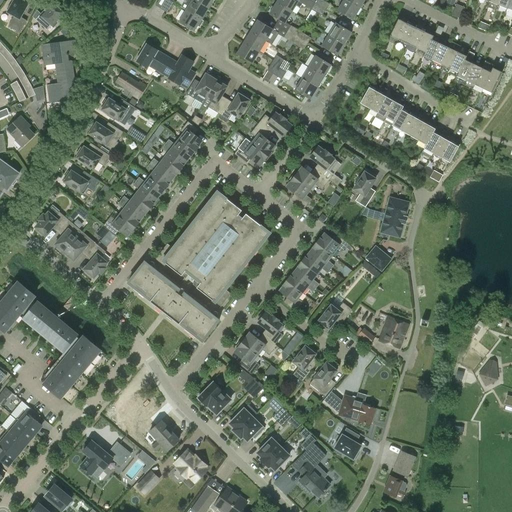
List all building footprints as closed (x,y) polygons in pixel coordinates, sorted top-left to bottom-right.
[(24,0),(14,0),(12,5),(9,6),(7,9),(8,11),(7,13),(14,17),(8,27),(20,34),(26,22),(20,18),(29,3),(24,0)] [(158,0),(155,5),(161,9),(167,0),(158,0)] [(168,0),(167,0),(161,9),(167,13),(173,3),(168,0)] [(184,0),(180,7),(186,11),(201,20),(208,9),(192,0),(184,0)] [(192,0),(208,9),(213,0),(192,0)] [(277,0),(276,2),(292,12),(296,5),(300,8),(302,4),(312,9),(316,4),(309,0),(277,0)] [(322,0),(317,0),(316,4),(325,10),(329,4),(322,0)] [(360,8),(346,0),(343,0),(338,10),(353,20),(360,8)] [(346,0),(360,8),(365,0),(346,0)] [(506,9),(509,0),(499,0),(497,5),(506,9)] [(292,12),(276,2),(269,14),(285,23),(292,12)] [(52,3),(36,21),(47,31),(52,27),(53,28),(65,15),(52,3)] [(316,4),(312,9),(322,16),(325,10),(316,4)] [(452,15),(460,18),(463,11),(454,8),(452,15)] [(201,20),(186,11),(179,22),(194,31),(201,20)] [(399,41),(408,22),(399,17),(389,36),(399,41)] [(251,32),(266,41),(271,44),(278,33),(258,20),(251,32)] [(407,45),(417,26),(408,22),(399,41),(407,45)] [(490,25),(480,22),(478,28),(487,32),(490,25)] [(336,23),(329,35),(344,44),(351,33),(336,23)] [(291,26),(287,32),(298,38),(301,32),(291,26)] [(416,49),(425,30),(417,26),(407,45),(406,49),(414,52),(416,49)] [(425,53),(432,38),(434,34),(425,30),(416,49),(425,53)] [(251,32),(244,43),(259,52),(266,41),(251,32)] [(284,38),(294,44),(298,38),(287,32),(284,38)] [(301,32),(298,38),(307,44),(311,38),(301,32)] [(344,44),(329,35),(322,46),(338,55),(344,44)] [(298,38),(294,44),(303,50),(307,44),(298,38)] [(432,61),(441,42),(432,38),(425,53),(423,57),(432,61)] [(441,65),(450,46),(441,42),(432,61),(441,65)] [(0,43),(0,52),(4,57),(10,64),(18,76),(23,85),(27,93),(32,91),(28,82),(23,73),(15,61),(9,53),(0,43)] [(259,52),(244,43),(237,54),(252,63),(259,52)] [(63,44),(42,46),(44,58),(55,57),(56,63),(55,63),(60,102),(71,101),(69,89),(75,88),(71,62),(68,62),(67,55),(77,54),(75,45),(64,47),(63,44)] [(149,66),(163,74),(171,60),(157,52),(158,51),(146,44),(136,62),(148,68),(149,66)] [(441,65),(449,69),(458,50),(450,46),(441,65)] [(458,73),(466,58),(467,54),(458,50),(449,69),(458,73)] [(171,60),(163,74),(169,78),(168,79),(170,80),(169,81),(170,84),(174,86),(177,86),(178,84),(180,85),(186,88),(195,74),(189,70),(193,62),(182,56),(177,63),(171,60)] [(276,56),(273,61),(279,65),(282,60),(276,56)] [(309,67),(324,77),(331,65),(315,56),(309,67)] [(465,81),(474,62),(466,58),(458,73),(456,77),(465,81)] [(279,65),(273,61),(267,71),(273,75),(279,65)] [(285,61),(282,66),(288,70),(291,65),(285,61)] [(474,86),(486,61),(485,61),(483,66),(474,62),(465,81),(474,86)] [(486,61),(474,86),(482,90),(494,65),(486,61)] [(494,65),(482,90),(491,94),(501,74),(503,69),(494,65)] [(288,70),(282,66),(276,76),(282,80),(288,70)] [(309,67),(302,78),(318,88),(324,77),(309,67)] [(131,94),(138,99),(146,87),(139,82),(138,84),(122,73),(116,82),(132,93),(131,94)] [(202,104),(206,98),(217,78),(210,74),(208,76),(205,74),(198,86),(192,83),(186,94),(196,100),(202,104)] [(419,85),(422,80),(416,76),(414,75),(411,80),(419,85)] [(225,83),(217,78),(206,98),(202,104),(201,106),(207,109),(208,108),(218,114),(225,103),(219,99),(227,87),(224,85),(225,83)] [(318,88),(302,78),(295,90),(311,99),(318,88)] [(424,80),(424,81),(421,86),(428,90),(431,85),(432,84),(424,80)] [(14,93),(19,102),(24,99),(20,90),(15,82),(10,85),(14,93)] [(368,109),(379,90),(370,85),(360,104),(368,109)] [(368,109),(377,114),(387,95),(379,90),(368,109)] [(231,106),(225,103),(218,114),(228,120),(232,114),(239,118),(249,101),(247,100),(249,97),(241,93),(240,95),(238,94),(231,106)] [(387,95),(377,114),(385,118),(396,100),(387,95)] [(129,118),(135,108),(124,101),(121,107),(109,99),(108,101),(106,99),(101,107),(103,108),(102,110),(119,121),(123,114),(129,118)] [(394,123),(403,108),(405,104),(396,100),(385,118),(394,123)] [(403,108),(394,123),(392,127),(400,131),(411,112),(403,108)] [(400,131),(409,136),(419,117),(411,112),(400,131)] [(257,124),(268,132),(272,127),(283,136),(285,134),(287,136),(292,129),(290,127),(291,126),(285,121),(286,120),(280,115),(279,116),(275,113),(271,119),(265,115),(257,124)] [(195,115),(192,121),(198,125),(202,119),(195,115)] [(20,116),(6,130),(22,146),(34,135),(24,125),(26,123),(20,116)] [(419,117),(409,136),(417,141),(428,122),(419,117)] [(179,139),(194,151),(198,147),(197,147),(202,141),(194,135),(198,130),(187,122),(180,131),(183,134),(179,139)] [(426,145),(434,130),(436,127),(428,122),(417,141),(426,145)] [(117,142),(123,132),(109,123),(105,129),(96,123),(95,125),(93,123),(88,131),(90,132),(89,134),(105,145),(104,146),(112,151),(118,143),(117,142)] [(256,138),(251,144),(269,158),(273,153),(271,152),(275,146),(264,138),(268,132),(257,124),(250,134),(256,138)] [(434,130),(426,145),(424,149),(433,154),(443,135),(434,130)] [(433,154),(441,158),(451,140),(443,135),(433,154)] [(168,140),(165,144),(186,161),(191,155),(191,156),(194,151),(179,139),(175,145),(168,140)] [(451,140),(441,158),(449,163),(460,144),(451,140)] [(182,166),(186,161),(165,144),(162,148),(168,153),(164,158),(180,170),(183,166),(182,166)] [(266,162),(269,158),(251,144),(247,149),(241,145),(234,154),(244,162),(249,157),(260,166),(264,160),(266,162)] [(104,166),(110,156),(99,149),(96,155),(84,147),(82,149),(80,148),(76,155),(78,156),(76,158),(93,169),(98,163),(104,166)] [(317,171),(329,180),(337,187),(342,181),(334,174),(336,171),(331,167),(336,161),(330,156),(331,155),(325,150),(324,151),(318,147),(317,148),(315,147),(310,154),(311,155),(310,157),(321,166),(317,171)] [(153,159),(150,163),(172,180),(176,174),(176,175),(180,170),(164,158),(160,164),(153,159)] [(19,174),(0,160),(0,194),(2,192),(1,191),(3,188),(7,190),(11,185),(9,184),(13,179),(14,180),(19,174)] [(168,185),(172,180),(150,163),(147,167),(154,172),(149,177),(165,189),(168,185)] [(296,171),(292,176),(310,190),(314,184),(322,190),(329,180),(317,171),(313,176),(302,167),(298,173),(296,171)] [(93,192),(99,182),(87,173),(83,179),(71,171),(70,173),(68,172),(63,179),(65,180),(64,182),(83,195),(87,188),(93,192)] [(368,191),(376,179),(374,178),(375,176),(368,171),(366,173),(365,172),(354,189),(360,193),(355,201),(365,208),(373,195),(368,191)] [(306,195),(310,190),(292,176),(289,180),(291,182),(286,187),(298,196),(294,201),(304,209),(311,200),(306,195)] [(139,178),(135,182),(157,198),(161,193),(161,194),(165,189),(149,177),(145,183),(139,178)] [(139,191),(134,196),(150,208),(153,204),(157,198),(135,182),(132,186),(139,191)] [(167,244),(163,250),(161,252),(170,258),(166,264),(181,276),(185,279),(189,274),(196,280),(193,285),(197,288),(196,288),(212,300),(221,307),(231,294),(225,290),(270,233),(260,225),(246,214),(242,219),(238,216),(242,211),(227,199),(217,192),(172,249),(167,244)] [(124,197),(121,201),(142,217),(146,212),(147,213),(150,208),(134,196),(130,202),(124,197)] [(409,203),(390,198),(380,233),(400,238),(403,224),(405,224),(406,217),(405,217),(409,203)] [(124,210),(120,215),(135,227),(138,223),(138,222),(142,217),(121,201),(117,205),(124,210)] [(59,230),(68,220),(58,212),(58,213),(52,208),(45,216),(43,214),(38,220),(40,222),(35,228),(36,229),(35,231),(41,237),(43,235),(44,236),(54,226),(59,230)] [(369,209),(365,208),(361,215),(367,217),(369,209)] [(132,231),(135,227),(120,215),(115,221),(110,217),(103,226),(115,236),(119,230),(127,237),(131,231),(132,231)] [(82,232),(68,220),(59,230),(64,234),(55,245),(57,247),(56,249),(62,255),(82,232)] [(96,245),(82,232),(62,255),(69,261),(71,259),(73,261),(83,250),(88,255),(96,245)] [(320,239),(316,243),(332,255),(336,249),(341,253),(348,244),(336,235),(332,240),(325,234),(320,239)] [(327,261),(332,255),(316,243),(313,247),(313,248),(309,253),(331,270),(334,266),(327,261)] [(105,252),(96,245),(88,255),(93,259),(83,270),(85,271),(84,273),(90,279),(92,277),(93,278),(99,272),(100,274),(105,268),(103,267),(107,263),(101,258),(105,252)] [(391,260),(375,247),(366,258),(381,271),(391,260)] [(305,258),(301,262),(317,274),(321,269),(328,274),(331,270),(309,253),(305,258)] [(150,266),(144,262),(127,283),(134,288),(136,286),(146,294),(144,296),(150,301),(150,302),(156,307),(158,305),(174,317),(172,319),(179,325),(179,324),(185,328),(187,326),(197,334),(195,336),(202,342),(219,320),(213,316),(211,318),(148,269),(150,266)] [(313,279),(317,274),(301,262),(298,266),(299,267),(295,272),(316,288),(319,284),(313,279)] [(290,276),(287,281),(302,293),(306,287),(313,292),(316,288),(295,272),(290,277),(290,276)] [(297,299),(302,293),(287,281),(283,285),(284,285),(279,291),(287,298),(283,302),(295,312),(302,302),(297,299)] [(0,328),(5,332),(30,301),(34,296),(18,282),(0,303),(0,328)] [(343,322),(352,310),(343,303),(337,310),(331,305),(318,321),(320,322),(319,324),(325,330),(327,328),(329,329),(337,318),(343,322)] [(74,338),(34,305),(23,319),(63,352),(74,338)] [(265,337),(275,345),(282,335),(277,331),(282,325),(278,322),(279,320),(273,316),(272,317),(266,312),(264,314),(262,312),(257,319),(259,321),(258,323),(269,331),(265,337)] [(379,342),(399,350),(409,325),(388,317),(379,342)] [(369,344),(374,338),(364,329),(358,335),(369,344)] [(303,337),(298,332),(283,351),(289,355),(303,337)] [(243,337),(240,341),(257,355),(262,350),(269,355),(276,346),(275,345),(265,337),(261,342),(249,333),(245,338),(243,337)] [(83,337),(80,340),(43,384),(60,398),(100,350),(83,337)] [(253,361),(257,355),(240,341),(236,346),(238,347),(234,352),(245,361),(241,366),(251,375),(259,365),(253,361)] [(307,366),(315,354),(314,353),(315,351),(308,346),(307,348),(305,346),(293,362),(299,367),(293,374),(302,382),(312,370),(307,366)] [(496,363),(489,361),(479,375),(486,387),(498,380),(496,363)] [(328,382),(337,371),(335,370),(336,368),(329,362),(328,364),(326,363),(309,384),(325,397),(333,386),(328,382)] [(245,381),(250,375),(240,368),(235,374),(245,381)] [(250,375),(245,381),(248,384),(243,388),(248,393),(259,383),(250,375)] [(207,407),(208,406),(222,391),(213,383),(211,384),(210,383),(202,392),(203,392),(198,398),(207,407)] [(259,383),(248,393),(253,398),(265,387),(259,383)] [(7,399),(12,393),(5,388),(1,393),(7,399)] [(230,400),(222,391),(208,406),(216,414),(221,410),(222,411),(227,405),(226,404),(230,400)] [(337,415),(370,425),(375,408),(357,403),(358,399),(342,395),(337,415)] [(162,446),(167,451),(179,440),(161,421),(159,423),(151,415),(147,402),(143,403),(142,396),(123,400),(130,429),(144,426),(150,432),(149,432),(158,441),(152,447),(156,451),(162,446)] [(237,434),(253,418),(257,413),(248,405),(239,413),(238,413),(233,418),(234,419),(230,423),(234,428),(232,430),(237,434)] [(272,417),(277,422),(286,412),(281,407),(272,417)] [(23,411),(16,420),(34,435),(41,426),(37,422),(41,418),(30,409),(26,413),(23,411)] [(291,417),(286,412),(277,422),(282,426),(291,417)] [(261,426),(253,418),(237,434),(241,438),(243,436),(247,441),(252,436),(253,437),(258,432),(257,431),(261,426)] [(16,420),(6,431),(24,446),(34,435),(16,420)] [(354,458),(355,459),(358,453),(357,453),(361,446),(355,442),(359,436),(346,429),(343,435),(342,435),(334,448),(337,450),(336,451),(341,454),(342,453),(353,459),(354,458)] [(6,431),(0,438),(0,445),(14,458),(24,446),(6,431)] [(301,445),(306,450),(315,440),(310,435),(301,445)] [(260,459),(264,463),(280,447),(271,438),(267,443),(266,442),(261,447),(262,448),(257,453),(262,457),(260,459)] [(121,465),(127,458),(131,454),(118,443),(109,455),(101,448),(100,449),(97,446),(98,445),(92,440),(89,443),(88,442),(84,448),(85,448),(83,451),(88,456),(80,466),(85,469),(84,470),(86,471),(87,471),(91,475),(99,465),(104,469),(113,458),(120,465),(121,465)] [(326,455),(313,443),(292,464),(304,476),(300,480),(317,497),(330,484),(313,468),(326,455)] [(0,460),(7,466),(14,458),(0,445),(0,460)] [(289,456),(280,447),(264,463),(268,467),(270,466),(275,470),(279,466),(280,467),(285,461),(285,460),(289,456)] [(197,480),(207,469),(205,467),(206,465),(200,459),(198,461),(187,450),(175,463),(179,466),(176,468),(186,478),(183,482),(190,489),(197,480)] [(407,477),(416,457),(401,451),(393,471),(407,477)] [(150,468),(147,465),(142,471),(145,474),(150,468)] [(152,472),(137,486),(145,493),(159,479),(152,472)] [(395,495),(403,498),(405,492),(404,491),(407,486),(406,483),(390,476),(384,492),(395,496),(395,495)] [(63,510),(71,500),(53,486),(45,496),(63,510)] [(191,511),(205,511),(209,508),(219,494),(208,486),(190,511),(191,511)] [(215,505),(224,511),(240,511),(246,504),(226,490),(215,505)]
